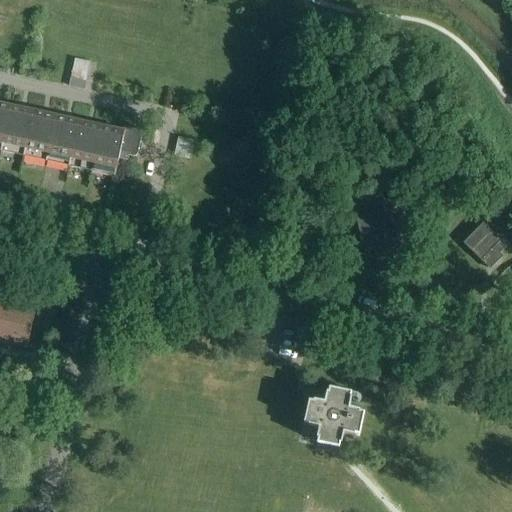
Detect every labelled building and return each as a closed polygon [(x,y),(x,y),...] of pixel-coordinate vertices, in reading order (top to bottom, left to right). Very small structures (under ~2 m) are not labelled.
[(488,0),(498,8),(505,1),(504,0),(488,0)] [(85,79),(90,60),(76,56),(72,76),(85,79)] [(0,152),(2,153),(12,108),(0,104),(0,152)] [(2,153),(25,158),(35,113),(12,108),(2,153)] [(25,158),(47,163),(57,118),(35,113),(25,158)] [(47,163),(70,168),(80,123),(57,118),(47,163)] [(70,168),(93,173),(103,128),(80,123),(70,168)] [(103,128),(93,173),(115,178),(120,155),(133,158),(134,158),(135,158),(136,158),(137,157),(138,156),(138,155),(138,154),(143,135),(143,134),(143,132),(142,131),(141,130),(140,130),(126,127),(125,127),(124,127),(123,128),(122,129),(121,132),(103,128)] [(175,158),(190,161),(194,142),(179,139),(175,158)] [(278,271),(299,276),(326,157),(305,153),(278,271)] [(388,212),(360,218),(366,246),(396,240),(394,230),(392,231),(388,212)] [(507,248),(487,228),(466,248),(488,270),(495,263),(494,261),(507,248)] [(30,309),(0,302),(0,342),(27,349),(33,322),(27,321),(30,309)] [(325,404),(314,402),(314,403),(309,402),(304,424),(309,425),(309,427),(319,429),(317,440),(318,440),(317,445),(339,450),(340,445),(342,445),(344,435),(349,436),(355,437),(355,436),(360,437),(365,414),(360,413),(360,412),(350,409),(352,399),(351,399),(352,394),(329,389),(328,394),(327,394),(325,404)]
